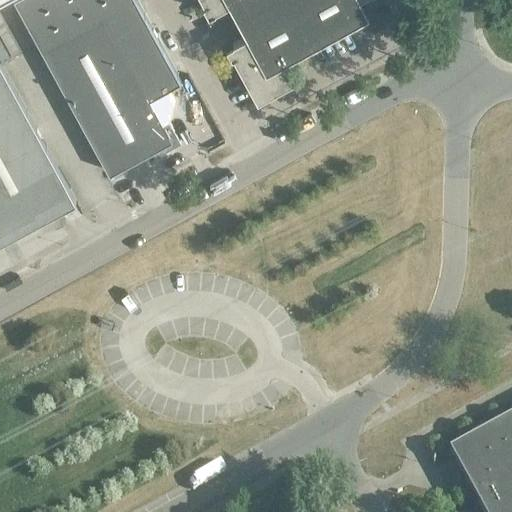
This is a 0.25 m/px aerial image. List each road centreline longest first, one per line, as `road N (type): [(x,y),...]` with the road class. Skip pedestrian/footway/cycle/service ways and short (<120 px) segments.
road 1 (unclassified): [(0,310),(407,90),(457,86)]
road 2 (tertiary): [(320,424),(395,380),(436,329),(453,255),(457,86)]
road 3 (tertiary): [(320,424),(164,511)]
